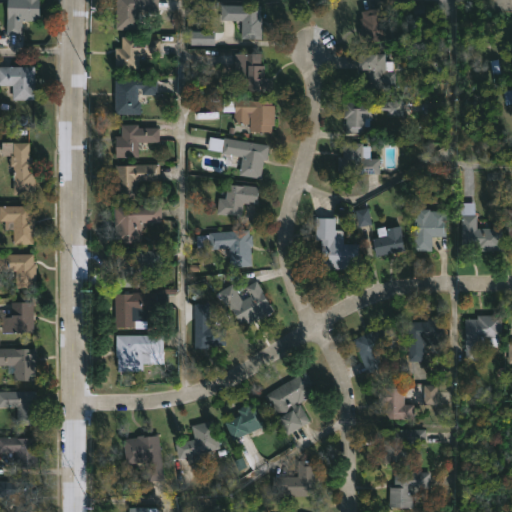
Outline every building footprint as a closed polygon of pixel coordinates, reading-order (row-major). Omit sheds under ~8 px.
[(39,19),(38,21),(22,20),(21,36),(8,36),(8,0),(40,0),(40,19),(39,19)] [(159,0),(159,10),(159,14),(138,14),(138,31),(117,31),(117,0),(159,0)] [(261,23),(261,39),(242,39),(242,21),(221,21),(221,5),(262,6),(261,23)] [(386,39),(359,45),(356,31),(358,30),(355,18),(359,17),(358,11),(379,6),(386,39)] [(214,32),(190,31),(190,45),(214,45),(214,32)] [(139,36),(139,40),(161,41),(161,55),(139,55),(139,70),(114,69),(115,47),(122,48),(122,36),(139,36)] [(382,53),(382,61),(389,62),(389,71),(382,71),(382,83),(358,83),(358,69),(353,69),(353,53),(382,53)] [(264,54),(263,90),(243,89),(244,79),(234,79),(235,54),(264,54)] [(0,65),(35,65),(35,98),(13,98),(13,92),(7,92),(7,86),(12,86),(12,84),(0,84),(0,65)] [(158,81),(158,95),(143,95),(143,89),(139,89),(139,102),(141,102),(140,115),(115,115),(115,80),(158,81)] [(511,104),(506,106),(503,92),(511,89),(511,104)] [(274,115),(272,132),(250,132),(250,116),(249,116),(249,123),(234,123),(235,99),(274,99),(274,115)] [(403,104),(403,117),(384,116),(384,110),(369,109),(368,134),(345,134),(346,118),(341,118),(342,100),(403,102),(403,104)] [(138,124),(138,127),(159,127),(159,142),(139,142),(139,157),(114,157),(114,135),(121,135),(121,124),(138,124)] [(209,136),(223,139),(223,137),(269,145),(267,160),(262,159),(259,178),(239,174),(242,157),(206,149),(209,136)] [(29,141),(29,156),(33,156),(33,168),(36,168),(36,193),(14,193),(14,174),(12,174),(14,165),(11,165),(11,156),(11,153),(13,153),(13,141),(29,141)] [(363,143),(363,147),(367,147),(367,158),(376,158),(376,174),(355,174),(355,185),(337,185),(336,156),(343,156),(343,143),(363,143)] [(137,199),(115,199),(115,164),(160,164),(160,181),(137,181),(137,199)] [(227,184),(259,186),(256,204),(243,202),(241,216),(217,213),(219,197),(226,198),(227,184)] [(475,201),(476,228),(499,228),(499,250),(475,250),(475,247),(461,248),(460,202),(475,201)] [(0,205),(30,205),(30,218),(34,218),(33,244),(13,244),(13,229),(5,229),(5,220),(0,219),(0,205)] [(140,223),(140,243),(115,243),(116,227),(114,227),(114,206),(161,206),(161,223),(140,223)] [(355,210),(357,227),(370,225),(368,208),(355,210)] [(431,210),(446,210),(446,236),(432,237),(433,251),(415,251),(414,216),(408,216),(408,209),(431,209),(431,210)] [(344,230),(343,243),(354,243),(353,262),(348,262),(347,269),(320,270),(321,239),(315,239),(316,216),(336,216),(335,230),(344,230)] [(401,225),(405,249),(377,255),(373,238),(379,237),(377,228),(401,225)] [(249,229),(249,234),(252,234),(254,265),(230,267),(229,248),(210,250),(209,245),(197,246),(196,236),(208,235),(208,231),(249,229)] [(162,262),(162,270),(142,270),(142,287),(114,286),(114,272),(112,272),(112,250),(162,251),(162,262)] [(35,263),(35,287),(16,286),(16,270),(0,270),(0,253),(33,254),(32,263),(35,263)] [(257,282),(274,309),(244,328),(228,304),(226,306),(217,292),(231,283),(242,300),(250,295),(245,287),(256,280),(257,282)] [(147,327),(147,328),(133,328),(133,327),(114,327),(114,294),(157,292),(157,288),(174,288),(174,294),(168,295),(168,309),(147,309),(147,327)] [(33,332),(2,332),(2,316),(12,316),(12,301),(33,301),(33,332)] [(210,313),(210,325),(225,325),(226,344),(194,345),(194,304),(210,304),(210,313)] [(476,361),(463,361),(463,319),(474,319),(475,315),(498,315),(498,333),(476,332),(476,361)] [(420,362),(407,362),(408,321),(427,321),(427,317),(431,317),(431,316),(441,316),(441,334),(428,334),(427,343),(424,343),(423,362),(420,362)] [(384,326),(393,348),(383,352),(381,346),(373,350),(380,368),(364,375),(350,340),(384,326)] [(163,347),(163,364),(149,365),(149,371),(117,371),(116,335),(163,335),(163,347)] [(0,348),(35,348),(35,350),(37,350),(37,357),(35,357),(35,380),(14,380),(14,372),(8,372),(8,365),(0,365),(0,348)] [(290,433),(286,436),(263,396),(306,370),(318,391),(298,402),(310,422),(290,433)] [(423,385),(424,404),(436,404),(436,385),(423,385)] [(415,404),(415,418),(383,418),(384,405),(378,405),(379,387),(405,387),(405,403),(415,404)] [(0,390),(35,390),(36,402),(37,402),(38,424),(17,424),(16,406),(0,406),(0,390)] [(240,437),(229,443),(220,426),(238,417),(235,411),(253,402),(264,425),(240,437)] [(176,475),(172,460),(179,459),(175,444),(195,439),(192,425),(213,419),(220,448),(203,452),(205,462),(195,465),(196,470),(176,475)] [(406,465),(382,465),(382,428),(427,428),(427,445),(405,446),(406,465)] [(158,433),(164,479),(148,482),(146,467),(135,469),(134,463),(126,464),(123,439),(158,433)] [(0,436),(38,438),(37,469),(14,468),(14,452),(0,452),(0,436)] [(316,475),(316,496),(286,496),(286,494),(272,494),(273,476),(298,476),(298,460),(316,460),(316,475)] [(414,509),(388,509),(388,487),(393,487),(393,472),(432,472),(432,487),(425,487),(425,497),(414,498),(414,509)] [(36,511),(14,511),(14,497),(0,496),(0,480),(36,481),(36,511)]
